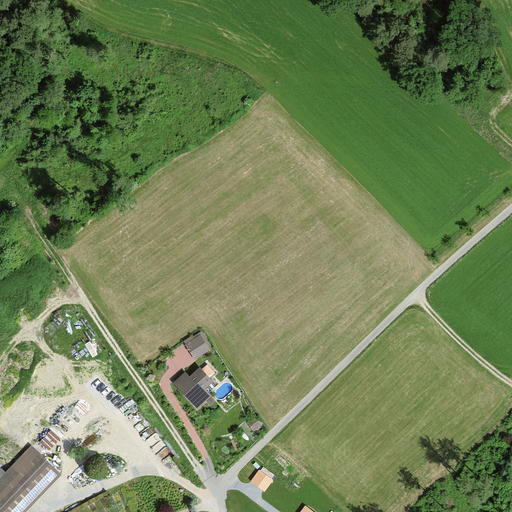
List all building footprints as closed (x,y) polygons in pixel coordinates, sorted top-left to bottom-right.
[(186,339),(195,356),(212,347),(203,329),(186,339)] [(200,365),(191,373),(187,368),(174,381),(178,385),(190,398),(198,407),(212,394),(203,386),(212,378),(200,365)] [(22,511),(59,472),(30,445),(5,471),(0,466),(0,511),(22,511)] [(295,476),(302,468),(279,447),(271,454),(295,476)] [(260,467),(252,478),(266,489),(274,477),(260,467)]
